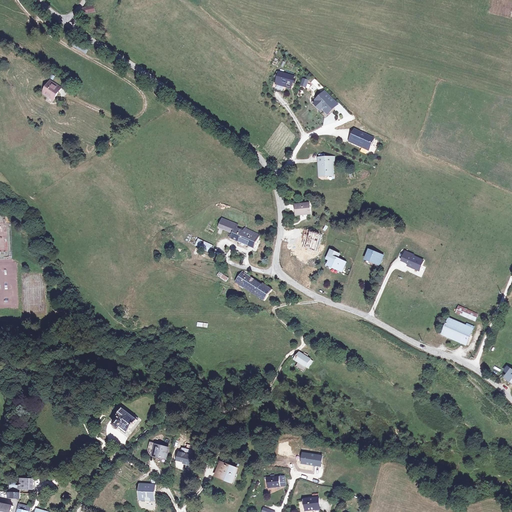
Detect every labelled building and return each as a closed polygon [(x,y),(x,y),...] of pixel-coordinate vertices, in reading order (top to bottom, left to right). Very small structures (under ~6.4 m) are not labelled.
[(79,39),(74,47),(86,54),(91,46),(79,39)] [(294,77),(278,73),(275,77),(278,79),(275,92),(284,94),(287,85),(292,86),(294,77)] [(55,102),(64,89),(53,83),(44,96),(55,102)] [(317,101),(318,102),(324,108),(319,112),(325,118),(338,105),(332,99),(332,100),(328,96),(326,97),(324,94),(319,99),(317,101)] [(374,138),(355,130),(350,142),(369,150),(374,138)] [(319,158),(320,174),(323,174),(323,176),(333,176),(333,162),(335,162),(334,157),(319,158)] [(310,204),(296,205),(297,213),(303,212),(304,215),(311,214),(310,204)] [(239,225),(227,220),(224,229),(231,232),(229,237),(255,249),(260,236),(252,232),(251,235),(243,232),(244,231),(242,230),(242,231),(238,229),(239,225)] [(322,235),(305,230),(300,246),(317,251),(322,235)] [(200,247),(203,240),(198,238),(195,245),(200,247)] [(416,255),(403,249),(400,258),(401,258),(400,261),(407,264),(407,266),(419,272),(425,260),(415,256),(416,255)] [(329,265),(342,271),(346,263),(338,259),(340,255),(331,251),(328,259),(331,261),(329,265)] [(380,265),(383,256),(370,251),(367,259),(379,264),(380,265)] [(367,259),(366,263),(377,268),(379,264),(367,259)] [(244,272),(237,283),(265,301),(274,288),(264,282),(263,284),(244,272)] [(0,296),(0,308),(18,307),(17,298),(12,298),(12,295),(0,296)] [(476,321),(478,315),(459,307),(456,312),(476,321)] [(467,326),(450,319),(443,335),(466,345),(474,327),(468,324),(467,326)] [(308,368),(309,368),(313,362),(310,360),(311,359),(306,356),(307,355),(305,353),(304,355),(299,352),(297,356),(295,354),(293,357),(295,358),(295,359),(299,362),(296,367),(305,372),(308,368)] [(138,421),(123,409),(118,416),(119,418),(114,425),(119,429),(121,426),(129,432),(138,421)] [(169,448),(157,445),(154,455),(167,458),(169,448)] [(237,469),(221,463),(216,475),(232,482),(237,469)] [(124,476),(132,482),(136,477),(127,471),(124,476)] [(284,477),(267,478),(268,488),(276,487),(280,487),(285,486),(284,477)] [(33,489),(34,480),(21,479),(20,488),(33,489)] [(156,490),(157,484),(140,483),(140,499),(145,499),(146,497),(154,497),(155,490),(156,490)] [(146,497),(145,499),(156,500),(156,490),(155,490),(154,497),(146,497)] [(318,499),(302,501),(304,511),(319,509),(318,499)] [(11,511),(13,506),(0,503),(0,511),(11,511)] [(30,511),(32,507),(19,503),(16,511),(30,511)]
